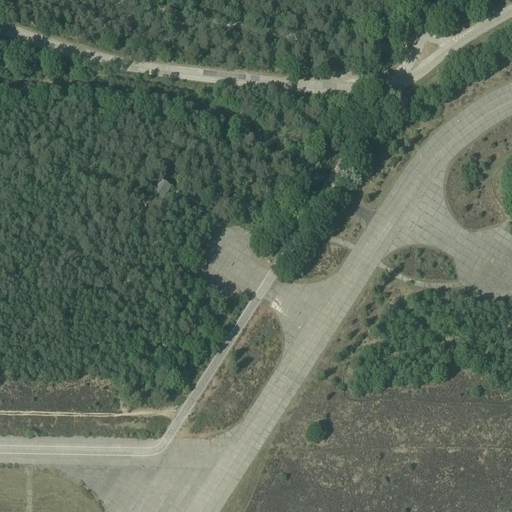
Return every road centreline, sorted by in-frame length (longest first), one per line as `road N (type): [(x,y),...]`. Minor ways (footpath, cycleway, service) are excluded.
road 1 (unclassified): [(378,91),(119,66),(0,30)]
road 2 (track): [(327,189),(241,127),(172,102),(0,85)]
